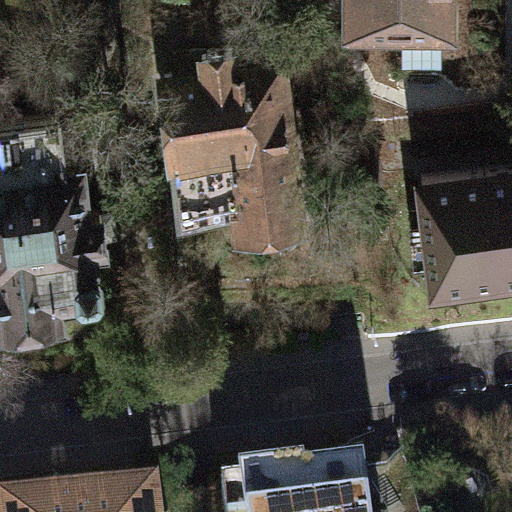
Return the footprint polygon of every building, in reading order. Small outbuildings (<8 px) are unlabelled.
[(350,0),(350,22),(452,22),(451,0),(350,0)] [(300,214),(281,58),(237,63),(235,44),(174,52),(177,71),(165,73),(182,210),(239,203),(241,221),(300,214)] [(60,110),(0,117),(0,316),(64,309),(62,294),(100,290),(94,239),(104,238),(100,207),(89,208),(83,158),(66,161),(60,110)] [(511,162),(422,173),(435,277),(479,271),(480,281),(511,276),(511,162)] [(304,485),(248,493),(250,511),(366,511),(362,483),(305,491),(304,485)]
